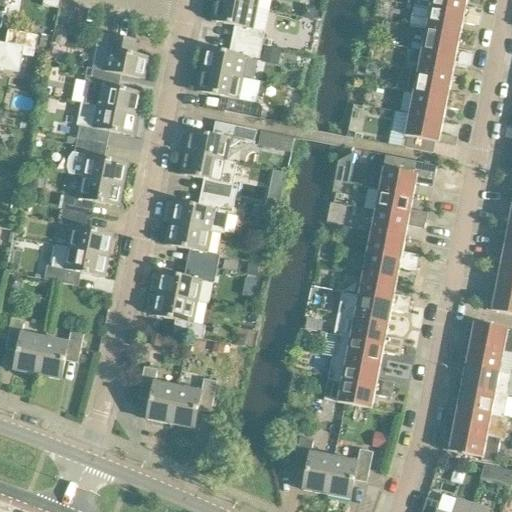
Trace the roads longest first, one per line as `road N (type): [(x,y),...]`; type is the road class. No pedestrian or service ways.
road 1 (residential): [(399,511),(419,452),(509,0)]
road 2 (residential): [(89,458),(186,0)]
road 3 (tertiary): [(214,511),(89,458)]
